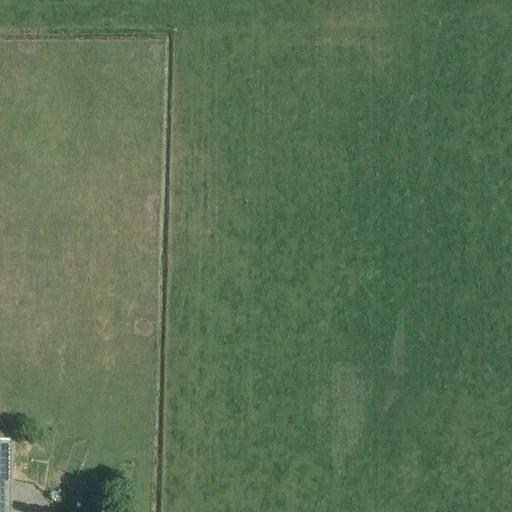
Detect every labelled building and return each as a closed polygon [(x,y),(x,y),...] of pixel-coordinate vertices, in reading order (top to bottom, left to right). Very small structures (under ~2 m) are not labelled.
[(199,264),(204,244),(193,242),(188,261),(199,264)] [(64,430),(65,452),(88,450),(86,429),(64,430)] [(0,442),(0,511),(8,511),(10,443),(0,442)] [(62,485),(80,485),(80,454),(63,454),(62,485)] [(26,479),(43,478),(42,461),(25,462),(26,479)] [(101,505),(103,495),(92,493),(90,503),(101,505)]
